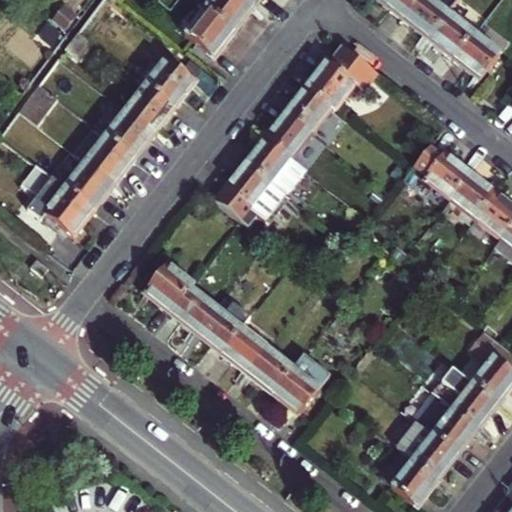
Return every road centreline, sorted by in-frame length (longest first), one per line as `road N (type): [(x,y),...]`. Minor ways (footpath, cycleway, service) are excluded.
road 1 (residential): [(87,295),(318,0)]
road 2 (residential): [(87,295),(357,511)]
road 3 (primary): [(39,357),(237,511)]
road 4 (residential): [(320,0),(511,152)]
